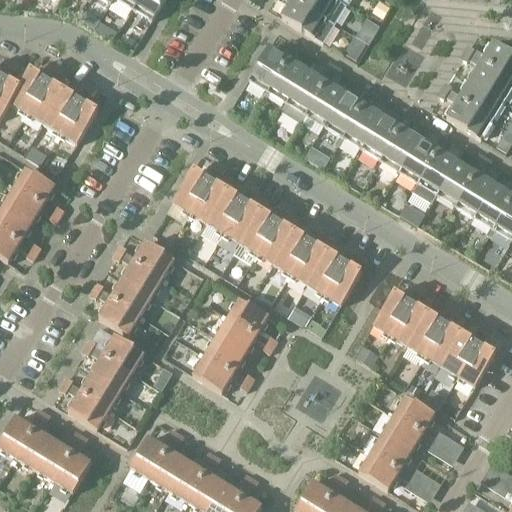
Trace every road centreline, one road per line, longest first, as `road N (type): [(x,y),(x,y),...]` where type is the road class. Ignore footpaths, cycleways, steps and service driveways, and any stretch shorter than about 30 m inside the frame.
road 1 (residential): [(511,308),(172,99)]
road 2 (residential): [(511,169),(232,1)]
road 3 (residential): [(7,370),(172,99)]
road 4 (residential): [(172,99),(67,37),(0,30)]
road 5 (residential): [(444,511),(511,399)]
